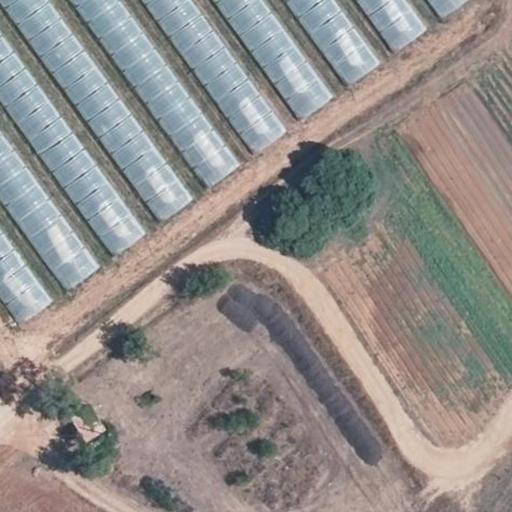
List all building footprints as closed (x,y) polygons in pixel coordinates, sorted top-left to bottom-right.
[(431,0),(443,17),(467,0),(431,0)] [(301,118),(313,111),(311,108),(326,98),(314,80),(287,97),(301,118)] [(254,151),(281,135),(263,105),(236,121),(254,151)] [(293,171),(308,159),(292,137),(276,149),(293,171)] [(319,213),(331,205),(320,191),(308,199),(319,213)] [(11,256),(0,263),(0,293),(20,323),(46,305),(11,256)] [(68,417),(79,410),(68,393),(56,401),(68,417)] [(88,405),(79,410),(68,417),(87,446),(106,433),(88,405)]
